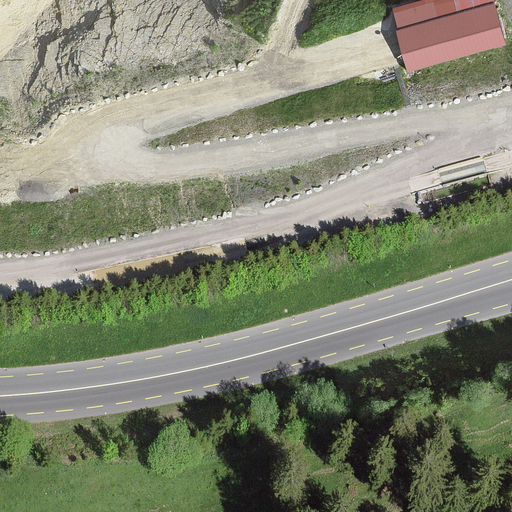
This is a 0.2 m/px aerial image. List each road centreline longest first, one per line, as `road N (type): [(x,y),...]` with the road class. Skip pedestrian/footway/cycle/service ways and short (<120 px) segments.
road 1 (track): [(511,149),(122,253),(0,268)]
road 2 (primary): [(511,284),(227,365),(0,397)]
road 3 (track): [(0,178),(129,167),(511,102)]
